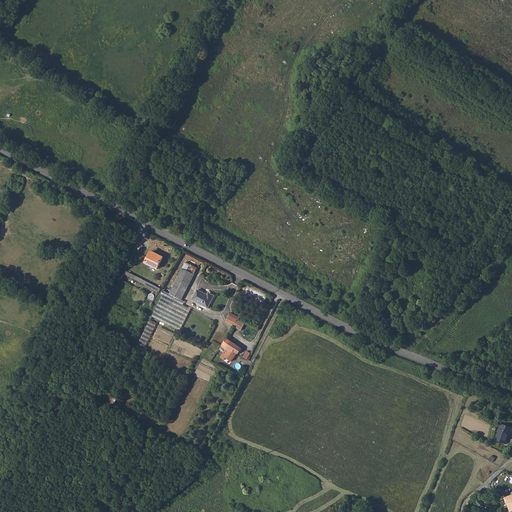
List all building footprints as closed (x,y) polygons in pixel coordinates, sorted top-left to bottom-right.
[(150,253),(145,264),(156,269),(162,258),(158,256),(157,256),(150,253)] [(179,277),(170,294),(181,300),(193,275),(183,270),(179,277)] [(160,289),(124,271),(123,274),(158,292),(160,289)] [(197,291),(192,301),(208,309),(214,297),(209,294),(207,296),(197,291)] [(168,298),(182,306),(184,302),(181,300),(170,294),(168,298)] [(182,306),(168,298),(162,295),(151,317),(179,331),(190,310),(182,306)] [(229,316),(226,322),(240,330),(243,324),(229,316)] [(144,351),(158,323),(151,319),(137,347),(144,351)] [(225,349),(220,357),(223,360),(225,358),(231,362),(236,354),(238,354),(241,349),(225,338),(220,345),(225,349)] [(243,357),(248,359),(251,352),(246,350),(243,357)] [(501,424),(495,440),(506,444),(510,433),(503,431),(505,425),(501,424)]
